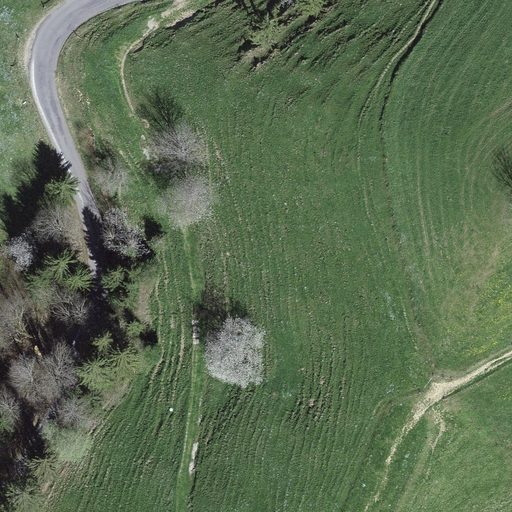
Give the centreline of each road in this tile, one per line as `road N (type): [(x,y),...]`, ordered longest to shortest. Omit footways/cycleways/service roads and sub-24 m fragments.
road 1 (track): [(181,511),(200,325),(189,266),(118,65),(132,34),(196,0)]
road 2 (unclassified): [(95,0),(58,28),(43,67),(52,115),(94,216),(96,307),(66,387),(0,507)]
